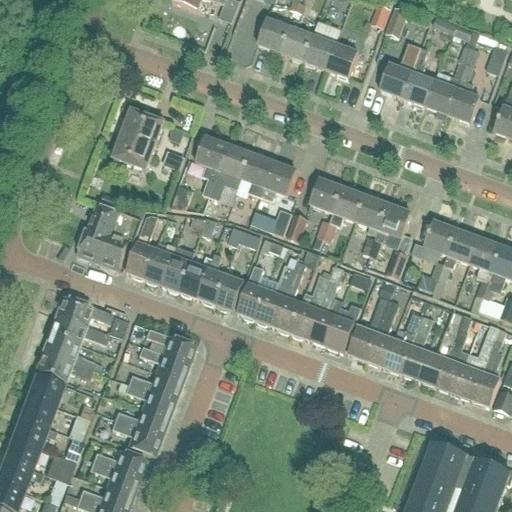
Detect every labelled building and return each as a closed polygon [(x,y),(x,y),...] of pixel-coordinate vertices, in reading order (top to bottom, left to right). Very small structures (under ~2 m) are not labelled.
[(175,0),(172,8),(197,17),(202,3),(224,11),(219,24),(232,29),(240,7),(220,0),(175,0)] [(295,0),(293,6),(300,9),(302,0),(295,0)] [(246,5),(233,41),(258,51),(268,24),(269,25),(272,15),(246,5)] [(293,6),(290,14),(303,19),(306,11),(299,9),(300,9),(293,6)] [(374,12),(368,31),(380,35),(386,16),(374,12)] [(386,40),(398,44),(408,18),(395,13),(386,40)] [(258,51),(280,59),(291,33),(269,25),(268,24),(258,51)] [(280,59),(304,68),(314,41),(291,33),(280,59)] [(304,68),(327,76),(336,49),(314,41),(304,68)] [(336,49),(327,76),(350,85),(359,58),(336,49)] [(414,52),(412,60),(424,65),(427,57),(414,52)] [(486,76),(499,82),(508,57),(495,52),(486,76)] [(379,96),(402,104),(415,70),(422,72),(424,65),(412,60),(409,67),(402,65),(399,75),(389,71),(379,96)] [(457,77),(470,81),(473,74),(460,69),(457,77)] [(402,104),(425,113),(434,88),(421,83),(425,73),(422,72),(415,70),(402,104)] [(425,113),(448,121),(457,96),(461,87),(467,89),(470,81),(457,77),(454,84),(451,83),(448,93),(434,88),(425,113)] [(457,96),(448,121),(471,130),(480,105),(470,101),(474,91),(468,88),(467,89),(461,87),(457,96)] [(492,137),(511,145),(511,106),(504,104),(492,137)] [(114,165),(146,177),(164,129),(132,116),(114,165)] [(228,151),(205,143),(195,170),(205,174),(202,182),(210,185),(204,200),(209,202),(215,187),(216,186),(218,179),(219,179),(228,151)] [(251,160),(228,151),(219,179),(241,187),(251,160)] [(163,171),(180,177),(185,164),(168,157),(163,171)] [(241,187),(251,191),(248,199),(254,201),(261,203),(264,196),(274,169),(251,160),(241,187)] [(254,201),(252,209),(264,214),(267,205),(273,207),(276,200),(287,204),(297,177),(274,169),(264,196),(261,203),(254,201)] [(309,213),(332,221),(342,194),(319,185),(309,213)] [(222,189),(216,186),(215,187),(209,202),(216,205),(222,189)] [(193,197),(179,192),(171,215),(186,217),(193,197)] [(365,202),(342,194),(332,221),(329,229),(336,232),(340,233),(343,225),(355,230),(365,202)] [(355,230),(377,238),(387,211),(365,202),(355,230)] [(89,231),(87,236),(107,244),(109,239),(111,239),(116,228),(120,229),(132,224),(97,211),(89,232),(89,231)] [(367,242),(365,251),(379,256),(382,249),(387,251),(390,242),(401,247),(411,220),(387,211),(377,238),(375,245),(367,242)] [(223,229),(237,232),(240,216),(226,214),(223,229)] [(272,238),(284,242),(292,220),(281,216),(272,238)] [(126,278),(144,285),(155,255),(148,252),(159,223),(151,222),(147,224),(138,248),(126,278)] [(288,244),(298,247),(306,225),(296,222),(288,244)] [(190,233),(202,238),(206,225),(194,223),(190,233)] [(109,239),(107,244),(128,251),(129,247),(134,249),(142,227),(132,224),(120,229),(116,228),(111,239),(109,239)] [(200,244),(211,248),(218,228),(206,225),(205,231),(200,244)] [(323,227),(320,235),(333,240),(336,232),(329,229),(323,227)] [(446,263),(457,237),(433,228),(423,255),(446,263)] [(239,248),(243,237),(233,233),(227,249),(237,253),(239,248)] [(333,240),(320,235),(317,243),(330,247),(333,240)] [(78,261),(98,269),(107,244),(87,236),(78,261)] [(243,237),(239,248),(257,255),(261,244),(243,237)] [(456,267),(469,272),(479,245),(457,237),(446,263),(443,271),(451,274),(453,275),(456,267)] [(107,244),(98,269),(118,276),(128,251),(107,244)] [(469,272),(492,280),(493,281),(502,254),(479,245),(469,272)] [(269,258),(278,261),(282,252),(272,248),(269,258)] [(144,285),(164,292),(177,253),(168,250),(165,258),(155,255),(144,285)] [(379,256),(365,251),(362,259),(376,265),(379,256)] [(164,292),(180,298),(191,268),(184,265),(187,257),(177,253),(164,292)] [(488,289),(496,292),(502,294),(505,285),(511,287),(511,257),(502,254),(493,281),(492,280),(489,288),(488,289)] [(208,274),(196,305),(215,311),(226,281),(216,277),(222,262),(214,259),(208,274)] [(387,282),(397,286),(405,264),(395,260),(387,282)] [(180,298),(196,305),(208,274),(191,268),(180,298)] [(273,333),(290,339),(301,309),(293,306),(306,271),(297,268),(294,275),(284,303),(273,333)] [(433,277),(448,282),(451,274),(443,271),(444,271),(437,268),(433,277)] [(275,300),(266,296),(255,326),(273,333),(284,303),(294,275),(286,271),(275,300)] [(237,319),(255,326),(266,296),(253,291),(255,288),(258,289),(264,275),(255,272),(237,319)] [(308,346),(325,353),(336,322),(328,319),(338,291),(343,276),(335,273),(332,281),(308,346)] [(445,291),(448,282),(433,277),(430,285),(445,291)] [(290,339),(308,346),(332,281),(324,278),(322,283),(320,282),(312,302),(305,299),(301,309),(290,339)] [(226,281),(215,311),(233,318),(245,288),(226,281)] [(353,281),(342,294),(354,304),(365,291),(353,281)] [(489,288),(482,285),(479,293),(493,299),(496,292),(488,289),(489,288)] [(493,299),(479,293),(476,302),(483,304),(479,316),(486,318),(493,299)] [(62,302),(55,321),(86,333),(90,323),(119,334),(122,326),(111,322),(93,315),(93,314),(62,302)] [(366,368),(377,339),(389,307),(381,304),(369,336),(358,332),(348,361),(366,368)] [(500,324),(511,328),(511,325),(511,305),(508,304),(500,324)] [(389,307),(377,339),(366,368),(383,374),(394,345),(388,343),(400,311),(389,307)] [(336,322),(325,353),(344,360),(355,329),(361,314),(351,311),(346,326),(336,322)] [(419,387),(437,394),(458,336),(457,336),(463,322),(453,318),(437,361),(429,358),(419,387)] [(401,381),(412,352),(423,323),(413,319),(402,348),(394,345),(383,374),(401,381)] [(55,321),(48,339),(80,351),(84,341),(102,348),(105,340),(86,333),(55,321)] [(477,328),(473,342),(483,346),(488,332),(477,328)] [(454,401),(472,407),(499,335),(491,332),(479,364),(469,360),(454,401)] [(164,351),(161,360),(160,361),(188,371),(195,352),(167,342),(148,335),(145,344),(164,351)] [(499,335),(472,407),(490,414),(501,385),(494,383),(502,361),(499,359),(506,338),(499,335)] [(437,394),(454,401),(469,360),(461,357),(467,340),(458,336),(437,394)] [(48,339),(41,358),(73,370),(91,377),(95,369),(76,361),(80,351),(48,339)] [(401,381),(419,387),(429,358),(412,352),(401,381)] [(157,369),(153,379),(181,389),(188,371),(160,361),(161,360),(141,353),(138,362),(157,369)] [(73,370),(41,358),(35,376),(34,377),(66,389),(70,378),(88,385),(91,377),(73,370)] [(130,381),(127,390),(174,407),(181,389),(153,379),(150,388),(130,381)] [(35,381),(26,403),(56,414),(64,392),(35,381)] [(143,406),(140,415),(167,426),(174,407),(127,390),(124,398),(143,406)] [(493,415),(510,421),(511,414),(511,401),(499,397),(493,415)] [(26,403),(18,424),(48,435),(56,414),(26,403)] [(117,418),(114,426),(161,444),(167,426),(140,415),(136,425),(117,418)] [(18,424),(11,445),(40,456),(48,435),(18,424)] [(78,446),(84,428),(71,425),(66,442),(78,446)] [(161,444),(114,426),(110,435),(130,442),(126,453),(154,463),(161,444)] [(11,445),(3,466),(32,477),(40,456),(11,445)] [(497,475),(432,450),(408,511),(498,511),(507,491),(510,492),(511,485),(511,477),(498,472),(497,475)] [(92,468),(138,485),(145,466),(118,456),(114,466),(96,459),(92,468)] [(3,466),(0,473),(0,489),(24,498),(32,477),(3,466)] [(108,483),(104,493),(132,503),(138,485),(92,468),(89,476),(108,483)] [(19,511),(24,498),(0,489),(0,511),(19,511)] [(82,495),(78,504),(98,511),(128,511),(132,503),(104,493),(100,502),(82,495)]
